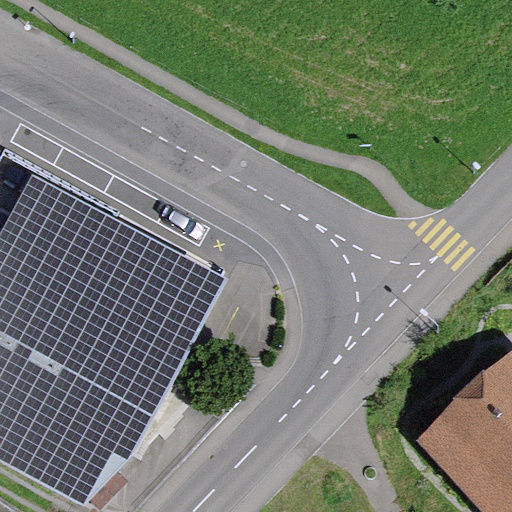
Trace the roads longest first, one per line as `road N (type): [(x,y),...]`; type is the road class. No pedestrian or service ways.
road 1 (residential): [(399,295),(324,232),(0,50)]
road 2 (residential): [(193,511),(399,295)]
road 3 (residential): [(399,295),(511,182)]
